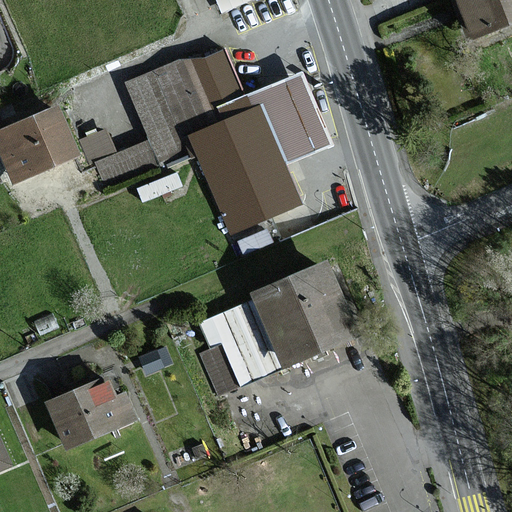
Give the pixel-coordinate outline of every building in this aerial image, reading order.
[(219,0),(223,8),(241,0),(219,0)] [(511,0),(457,0),(469,31),(511,14),(511,0)] [(258,91),(248,95),(228,46),(131,85),(154,142),(119,156),(109,131),(88,140),(110,195),(202,158),(233,233),(304,204),(287,162),(258,91)] [(331,144),(302,73),(258,91),(287,162),(331,144)] [(79,153),(58,106),(0,131),(0,145),(15,181),(79,153)] [(358,336),(325,261),(250,294),(254,302),(204,323),(215,348),(206,352),(225,394),(358,336)] [(117,396),(109,377),(47,402),(67,451),(139,421),(128,392),(117,396)] [(0,468),(10,464),(0,440),(0,468)]
